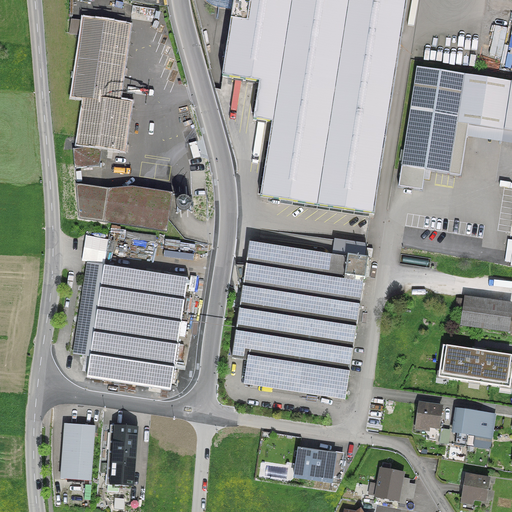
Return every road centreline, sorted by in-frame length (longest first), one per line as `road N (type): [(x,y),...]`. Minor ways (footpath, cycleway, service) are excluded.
road 1 (residential): [(200,413),(228,204),(179,0)]
road 2 (tertiary): [(33,0),(52,227),(52,290),(36,389)]
road 3 (residential): [(446,511),(410,454),(396,446),(200,413)]
road 4 (residential): [(200,413),(36,389)]
road 5 (tertiary): [(36,389),(37,511)]
